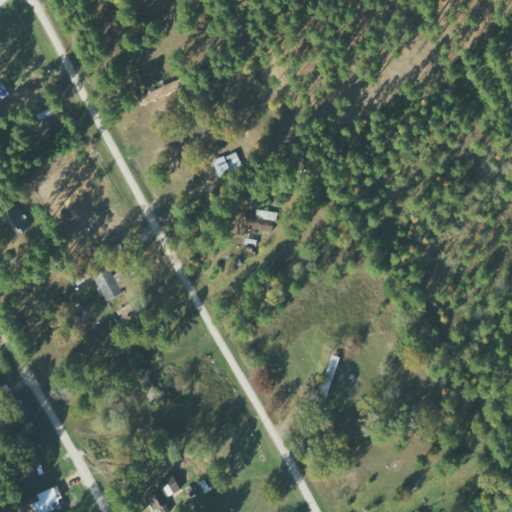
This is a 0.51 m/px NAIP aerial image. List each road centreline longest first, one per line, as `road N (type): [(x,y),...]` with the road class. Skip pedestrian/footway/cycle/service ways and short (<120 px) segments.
road 1 (residential): [(26,0),(310,511)]
road 2 (residential): [(0,326),(103,511)]
